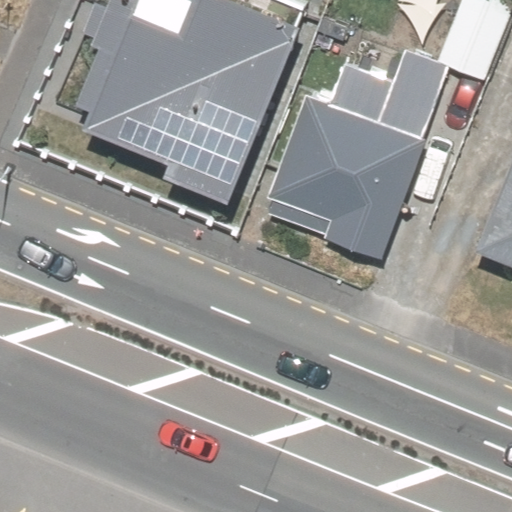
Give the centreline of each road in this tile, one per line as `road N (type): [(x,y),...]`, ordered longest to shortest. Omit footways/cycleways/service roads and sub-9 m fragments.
road 1 (primary): [(0,223),(511,430)]
road 2 (primary): [(298,511),(0,383)]
